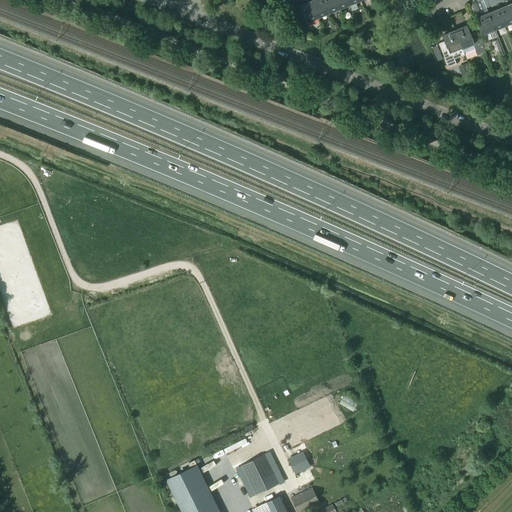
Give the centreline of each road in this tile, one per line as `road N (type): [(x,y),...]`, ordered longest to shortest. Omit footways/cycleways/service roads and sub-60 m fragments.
road 1 (motorway): [(511,285),(240,159),(0,61)]
road 2 (motorway): [(0,98),(511,318)]
road 3 (tertiary): [(511,141),(188,14)]
road 4 (track): [(0,155),(33,179),(76,281),(102,285),(181,265),(203,283)]
